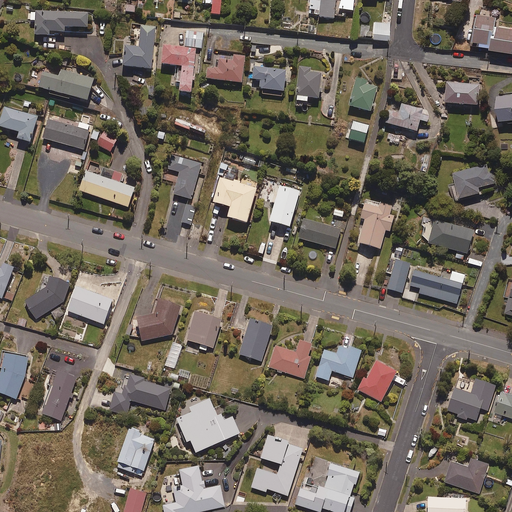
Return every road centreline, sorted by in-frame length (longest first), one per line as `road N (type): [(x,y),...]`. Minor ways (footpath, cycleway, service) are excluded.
road 1 (tertiary): [(0,212),(435,332)]
road 2 (residential): [(380,511),(435,332)]
